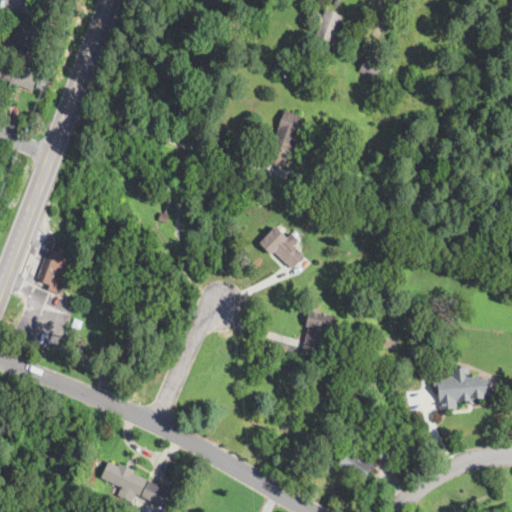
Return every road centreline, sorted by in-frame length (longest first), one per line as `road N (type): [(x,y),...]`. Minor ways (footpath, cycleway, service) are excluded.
road 1 (residential): [(315,511),(159,424),(0,357)]
road 2 (primary): [(110,0),(0,289)]
road 3 (residential): [(225,308),(200,331),(159,424)]
road 4 (residential): [(396,511),(448,469),(511,457)]
